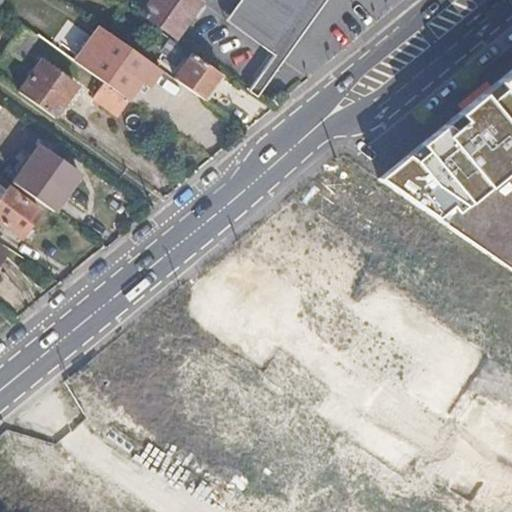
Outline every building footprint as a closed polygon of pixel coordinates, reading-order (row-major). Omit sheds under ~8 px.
[(200,2),(197,0),(151,0),(142,13),(175,37),(200,2)] [(317,0),(239,0),(235,7),(225,21),(276,58),(287,43),(317,0)] [(38,37),(21,25),(1,54),(7,58),(11,53),(21,61),(38,37)] [(223,75),(193,54),(174,81),(182,87),(201,100),(203,101),(223,75)] [(77,87),(41,61),(18,92),(54,117),(77,87)] [(104,83),(128,100),(143,78),(119,61),(104,83)] [(511,67),(443,121),(433,130),(377,180),(442,223),(511,166),(511,67)] [(117,115),(128,100),(104,83),(94,97),(117,115)] [(201,100),(182,87),(167,108),(186,121),(201,100)] [(79,175),(38,146),(12,182),(53,210),(79,175)] [(511,166),(442,223),(511,272),(511,166)] [(39,211),(8,188),(0,198),(0,222),(20,236),(39,211)] [(371,248),(301,199),(191,287),(188,318),(267,370),(281,353),(329,394),(316,412),(403,476),(419,454),(363,414),(395,379),(448,417),(486,353),(389,285),(360,299),(351,294),(371,248)] [(434,261),(447,270),(464,247),(434,225),(435,223),(409,205),(378,249),(421,280),(434,261)] [(16,297),(0,286),(0,307),(6,311),(16,297)] [(211,362),(186,400),(228,429),(254,391),(211,362)] [(511,364),(499,382),(511,392),(511,364)] [(78,463),(107,427),(60,391),(32,426),(78,463)] [(511,419),(483,398),(463,430),(511,461),(511,419)] [(288,409),(282,418),(296,428),(303,419),(288,409)] [(309,423),(303,419),(296,428),(301,432),(309,423)] [(481,486),(463,470),(448,489),(469,502),(481,486)] [(0,476),(0,500),(10,505),(19,486),(0,476)]
